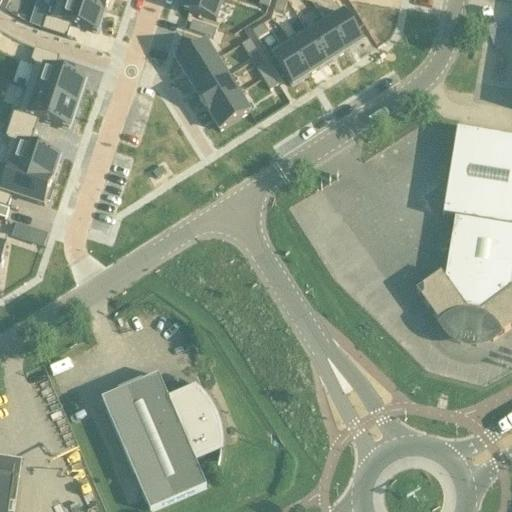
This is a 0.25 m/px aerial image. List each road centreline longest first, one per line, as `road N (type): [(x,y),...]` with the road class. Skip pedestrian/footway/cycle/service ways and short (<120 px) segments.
road 1 (tertiary): [(232,204),(428,78),(455,0)]
road 2 (residential): [(151,0),(72,233),(106,287)]
road 3 (tertiary): [(391,462),(232,204)]
road 4 (unclassified): [(106,287),(232,204)]
road 5 (unclassified): [(0,354),(106,287)]
road 6 (unknown): [(387,107),(511,124)]
